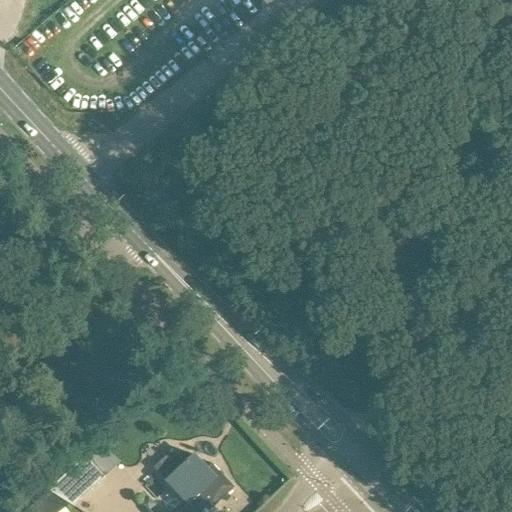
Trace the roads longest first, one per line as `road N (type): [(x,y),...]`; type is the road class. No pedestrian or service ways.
road 1 (track): [(359,436),(416,363),(511,283)]
road 2 (secondary): [(139,239),(0,90)]
road 3 (secondary): [(218,315),(279,400),(347,470)]
road 4 (secondary): [(371,447),(218,315)]
road 5 (unclassified): [(0,141),(113,263),(139,239)]
